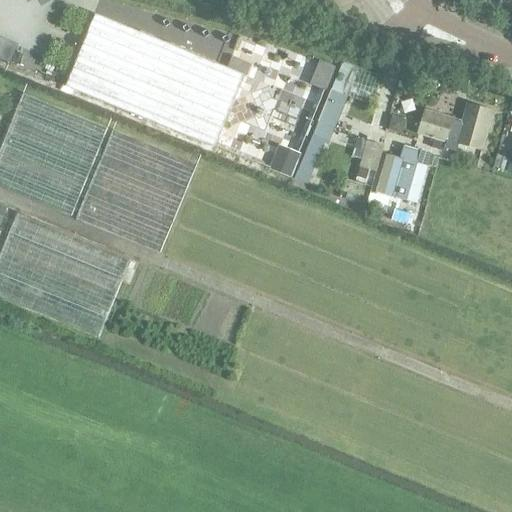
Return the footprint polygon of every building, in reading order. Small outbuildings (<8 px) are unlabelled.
[(214,146),(243,74),(197,54),(158,39),(91,12),(62,85),(214,146)] [(0,55),(10,59),(15,40),(0,36),(0,55)] [(229,65),(245,72),(249,62),(233,55),(229,65)] [(319,57),(310,82),(327,88),(336,64),(319,57)] [(342,62),(340,67),(294,178),(307,183),(323,143),(328,145),(348,96),(340,94),(350,65),(342,62)] [(0,187),(165,245),(196,158),(110,128),(111,123),(21,92),(0,152),(0,187)] [(419,134),(435,139),(432,150),(442,153),(443,149),(456,152),(458,145),(481,151),(491,112),(468,105),(463,122),(425,112),(419,134)] [(387,127),(401,131),(405,117),(391,113),(387,127)] [(366,141),(361,160),(378,165),(384,146),(366,141)] [(417,204),(432,154),(420,150),(420,152),(403,147),(400,158),(387,154),(376,188),(394,194),(393,197),(417,204)] [(285,162),(274,158),(269,170),(291,179),(300,154),(290,149),(285,162)] [(496,155),(493,168),(505,171),(508,158),(496,155)] [(0,223),(1,224),(8,208),(0,204),(0,223)] [(15,212),(0,253),(0,297),(102,334),(131,253),(15,212)] [(399,214),(397,220),(409,224),(411,217),(399,214)]
